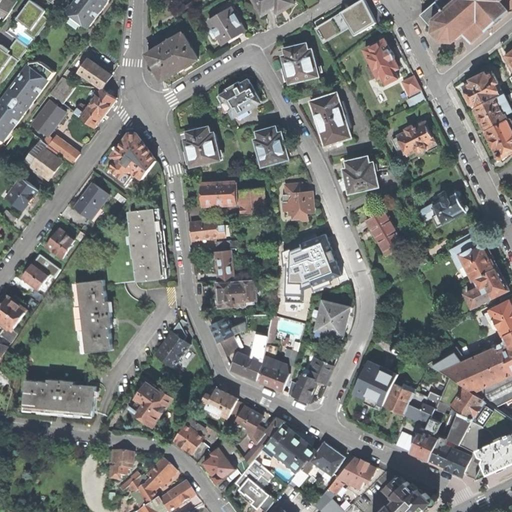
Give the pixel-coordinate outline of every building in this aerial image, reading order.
[(17,0),(1,0),(0,3),(0,8),(9,14),(18,0),(17,0)] [(68,11),(75,0),(73,0),(33,55),(34,55),(28,63),(29,63),(37,70),(43,62),(57,72),(91,27),(87,27),(69,14),(68,11)] [(75,0),(68,11),(69,14),(87,27),(91,27),(102,11),(101,8),(103,4),(106,1),(110,1),(110,0),(75,0)] [(254,0),(262,14),(275,6),(278,12),(287,7),(294,3),(292,0),(254,0)] [(365,0),(361,0),(316,28),(324,42),(350,26),(356,35),(377,22),(365,0)] [(464,34),(471,43),(488,29),(489,30),(511,11),(510,9),(511,7),(511,0),(437,0),(436,1),(444,11),(435,18),(434,29),(434,31),(442,40),(455,41),(464,34)] [(24,32),(35,40),(43,28),(50,19),(43,15),(46,10),(33,1),(30,5),(28,4),(18,17),(29,24),(28,26),(24,32)] [(444,11),(436,1),(421,14),(434,29),(435,18),(444,11)] [(209,20),(223,43),(234,37),(246,30),(232,6),(209,20)] [(0,15),(6,19),(9,14),(0,8),(0,15)] [(29,24),(18,17),(17,19),(28,26),(29,24)] [(148,53),(163,79),(181,68),(198,58),(183,32),(148,53)] [(17,39),(9,49),(8,51),(0,47),(0,46),(0,85),(1,86),(13,70),(29,48),(17,39)] [(378,76),(379,78),(399,67),(397,62),(395,58),(390,48),(385,39),(365,49),(373,64),(367,67),(372,78),(378,76)] [(8,51),(9,49),(0,42),(0,46),(0,47),(8,51)] [(290,82),(319,75),(313,49),(309,49),(307,42),(294,45),(296,52),(287,54),(284,55),(287,69),(290,82)] [(286,47),(287,54),(296,52),(294,45),(286,47)] [(104,88),(113,74),(100,65),(89,58),(80,72),(104,88)] [(0,137),(5,141),(33,103),(57,72),(43,62),(37,70),(29,63),(18,78),(20,80),(12,91),(9,89),(0,102),(0,137)] [(465,86),(475,108),(497,97),(501,95),(495,83),(499,82),(494,72),(487,75),(486,73),(478,77),(472,79),(474,82),(465,86)] [(403,81),(408,90),(419,85),(414,75),(403,81)] [(65,103),(76,87),(63,77),(51,93),(65,103)] [(18,78),(9,89),(12,91),(20,80),(18,78)] [(225,102),(234,118),(258,105),(257,102),(261,100),(255,89),(249,78),(241,82),(240,80),(225,88),(226,90),(218,95),(223,103),(225,102)] [(495,83),(501,95),(504,93),(499,82),(495,83)] [(412,106),(426,99),(419,85),(408,90),(405,92),(412,106)] [(89,108),(83,104),(89,96),(76,86),(76,87),(65,103),(83,117),(89,108)] [(89,108),(103,119),(118,99),(111,94),(104,88),(89,108)] [(316,111),(319,122),(345,114),(338,92),(312,100),(316,111)] [(511,111),(511,108),(504,93),(501,95),(497,97),(506,115),(511,111)] [(481,118),(486,130),(508,119),(506,115),(497,97),(475,108),(481,118)] [(35,124),(50,135),(60,121),(67,112),(52,101),(35,124)] [(89,108),(83,117),(97,127),(103,119),(89,108)] [(323,134),(326,145),(352,136),(345,114),(319,122),(323,134)] [(493,143),(500,158),(511,152),(511,119),(511,118),(508,119),(486,130),(493,143)] [(407,153),(408,155),(418,150),(419,152),(437,143),(431,131),(426,121),(415,127),(414,125),(407,129),(408,131),(399,135),(399,137),(407,153)] [(189,151),(193,165),(221,158),(215,132),(211,133),(210,126),(188,131),(189,138),(186,139),(189,151)] [(256,139),(263,165),(290,158),(286,144),(283,131),(278,133),(277,126),(258,131),(260,138),(256,139)] [(137,173),(145,178),(158,161),(146,145),(137,134),(131,134),(114,156),(119,160),(127,166),(137,173)] [(51,144),(74,162),(81,153),(58,135),(51,144)] [(401,156),(407,153),(399,137),(394,140),(401,156)] [(30,155),(34,159),(37,161),(46,148),(48,146),(49,145),(42,139),(30,155)] [(59,154),(48,146),(46,148),(57,157),(59,154)] [(31,164),(50,179),(57,170),(63,161),(57,157),(46,148),(37,161),(34,159),(31,164)] [(350,192),(380,185),(374,162),(370,163),(369,156),(347,161),(349,168),(345,169),(347,180),(350,192)] [(109,174),(112,176),(118,167),(123,171),(127,166),(119,160),(114,167),(109,174)] [(127,187),(137,173),(127,166),(123,171),(118,167),(112,176),(127,187)] [(8,197),(25,209),(32,200),(39,189),(24,177),(19,183),(17,182),(15,184),(17,186),(8,197)] [(203,205),(237,204),(236,181),(203,183),(203,194),(203,205)] [(76,208),(92,219),(110,195),(94,183),(86,194),(81,201),(76,208)] [(293,208),(294,217),(308,216),(308,211),(314,211),(314,204),(313,199),(311,199),(310,191),(301,192),(300,183),(286,184),(287,193),(283,193),(284,209),(293,208)] [(240,190),(243,215),(267,212),(264,187),(240,190)] [(440,194),(443,198),(434,202),(436,205),(432,207),(436,215),(440,214),(445,223),(467,211),(469,209),(469,206),(467,205),(464,205),(462,200),(460,196),(462,194),(461,192),(460,190),(457,190),(449,194),(447,191),(440,194)] [(78,199),(81,201),(86,194),(83,192),(81,195),(78,199)] [(139,281),(169,278),(168,269),(165,244),(161,208),(132,212),(134,235),(133,235),(135,258),(137,258),(139,281)] [(385,251),(404,240),(385,208),(367,219),(372,229),(375,227),(378,231),(375,233),(380,242),(385,251)] [(2,217),(13,225),(18,218),(7,210),(2,217)] [(439,226),(445,223),(440,214),(436,215),(434,217),(439,226)] [(192,231),(193,240),(220,237),(218,225),(217,218),(191,221),(192,231)] [(218,225),(220,237),(227,236),(225,224),(218,225)] [(47,247),(63,258),(77,240),(61,229),(54,237),(47,247)] [(474,279),(476,278),(499,267),(491,252),(485,240),(483,241),(480,235),(472,239),(470,234),(457,241),(460,247),(453,251),(461,267),(467,264),(474,279)] [(294,244),(304,275),(329,268),(324,251),(319,236),(294,244)] [(216,242),(217,249),(231,248),(231,241),(230,240),(216,242)] [(405,243),(404,240),(385,251),(387,254),(405,243)] [(219,266),(220,281),(235,280),(232,249),(217,251),(219,266)] [(416,268),(429,261),(423,250),(410,257),(416,268)] [(50,276),(52,274),(36,263),(30,270),(24,279),(40,290),(50,276)] [(58,266),(52,274),(50,276),(55,279),(62,269),(58,266)] [(487,300),(509,289),(503,276),(499,267),(476,278),(478,281),(481,288),(487,300)] [(265,270),(265,278),(278,277),(277,269),(265,270)] [(219,295),(220,308),(255,306),(254,299),(258,299),(257,290),(258,290),(257,278),(235,280),(220,281),(218,281),(219,295)] [(85,353),(115,349),(112,327),(113,326),(112,319),(111,319),(110,317),(113,316),(113,314),(113,312),(110,312),(106,279),(76,283),(85,353)] [(473,307),(487,300),(481,288),(479,290),(478,288),(467,294),(473,307)] [(500,299),(503,304),(511,299),(511,293),(500,299)] [(10,327),(14,330),(28,310),(24,307),(27,304),(16,296),(14,299),(10,297),(4,305),(0,310),(0,319),(3,322),(1,325),(5,328),(8,330),(10,327)] [(501,329),(505,336),(511,332),(511,299),(503,304),(491,310),(495,318),(494,319),(493,322),(496,328),(500,329),(501,329)] [(318,330),(345,337),(349,321),(352,307),(325,300),(318,330)] [(246,315),(247,322),(247,329),(257,329),(257,314),(246,315)] [(219,342),(221,341),(235,335),(236,334),(229,320),(228,317),(211,325),(214,332),(219,342)] [(231,319),(229,320),(236,334),(247,329),(247,322),(235,327),(231,319)] [(181,323),(174,332),(179,335),(185,326),(181,323)] [(260,325),(258,334),(269,336),(271,327),(260,325)] [(8,330),(5,328),(0,334),(12,343),(19,334),(14,330),(10,327),(8,330)] [(158,355),(175,367),(192,344),(184,339),(179,335),(174,332),(158,355)] [(495,353),(490,356),(501,380),(511,374),(511,332),(505,336),(507,341),(493,347),(495,353)] [(255,349),(253,358),(264,363),(268,343),(269,336),(258,334),(255,349)] [(221,341),(227,355),(241,348),(235,335),(221,341)] [(0,361),(9,347),(0,343),(0,361)] [(268,343),(264,363),(257,380),(261,381),(268,364),(270,365),(272,358),(276,359),(278,345),(268,343)] [(447,373),(451,376),(474,363),(471,357),(466,360),(459,351),(435,366),(447,373)] [(471,357),(474,363),(486,358),(483,352),(471,357)] [(244,374),(257,380),(264,363),(253,358),(250,357),(240,353),(233,370),(244,374)] [(486,358),(474,363),(485,387),(501,380),(490,356),(486,358)] [(315,357),(309,370),(313,371),(318,358),(315,357)] [(289,365),(276,359),(272,358),(270,365),(291,373),(289,365)] [(319,380),(326,383),(334,365),(318,358),(313,371),(309,370),(307,375),(319,380)] [(367,396),(384,404),(399,374),(371,361),(366,372),(367,372),(364,378),(357,393),(367,398),(367,396)] [(487,400),(497,407),(511,399),(511,374),(501,380),(485,387),(474,363),(451,376),(466,386),(487,400)] [(272,386),(284,391),(291,373),(270,365),(268,364),(261,381),(272,386)] [(307,375),(303,373),(298,383),(293,395),(301,398),(309,402),(319,380),(307,375)] [(443,381),(448,383),(451,376),(447,373),(443,381)] [(448,383),(444,390),(449,392),(444,402),(448,403),(453,406),(466,386),(451,376),(448,383)] [(82,415),(95,416),(98,386),(76,384),(77,381),(50,379),(50,382),(28,380),(25,410),(39,411),(39,409),(57,410),(57,412),(60,412),(64,412),(64,411),(82,412),(82,415)] [(289,393),(293,395),(298,383),(292,380),(289,393)] [(151,422),(155,425),(175,398),(163,390),(162,392),(156,388),(158,385),(155,384),(154,385),(150,383),(139,398),(143,400),(135,411),(146,418),(144,420),(147,422),(150,425),(151,422)] [(396,409),(407,414),(412,400),(413,399),(416,393),(414,392),(415,389),(410,387),(405,385),(404,388),(395,383),(386,404),(396,409)] [(458,410),(455,416),(471,423),(473,420),(487,400),(466,386),(453,406),(452,407),(458,410)] [(210,407),(231,417),(240,398),(229,393),(219,388),(215,395),(210,407)] [(444,390),(440,400),(444,402),(449,392),(444,390)] [(204,404),(210,407),(215,395),(209,393),(204,404)] [(416,419),(427,424),(434,408),(416,399),(415,402),(412,400),(407,414),(416,419)] [(436,409),(444,412),(448,403),(444,402),(440,400),(436,409)] [(251,431),(255,433),(260,424),(264,415),(256,411),(247,406),(238,424),(251,431)] [(501,428),(508,437),(509,436),(508,435),(511,433),(511,434),(511,417),(507,414),(501,428)] [(445,437),(448,438),(461,444),(471,423),(455,416),(445,437)] [(258,443),(246,458),(248,461),(251,465),(256,459),(266,447),(286,423),(288,421),(280,417),(269,429),(258,443)] [(191,418),(187,424),(195,430),(197,427),(200,424),(191,418)] [(422,456),(432,460),(442,435),(438,433),(443,422),(433,418),(428,428),(423,426),(412,451),(422,456)] [(471,423),(461,444),(479,454),(486,457),(504,450),(499,440),(492,430),(473,420),(471,423)] [(301,435),(286,423),(266,447),(275,454),(277,452),(301,471),(303,468),(308,462),(311,458),(318,449),(301,435)] [(184,445),(194,452),(205,437),(196,431),(195,430),(187,424),(176,439),(184,445)] [(207,429),(200,424),(197,427),(198,429),(196,431),(205,437),(209,431),(207,429)] [(250,432),(258,443),(269,429),(260,424),(255,433),(251,431),(250,432)] [(207,429),(209,431),(213,434),(218,437),(222,433),(210,425),(207,429)] [(218,437),(213,434),(209,440),(214,444),(218,437)] [(445,437),(442,435),(432,460),(439,463),(446,466),(454,448),(445,445),(448,438),(445,437)] [(486,457),(485,461),(490,473),(511,463),(511,443),(509,436),(508,437),(499,440),(504,450),(486,457)] [(232,439),(222,446),(238,468),(248,461),(246,458),(232,439)] [(325,441),(318,449),(311,458),(316,462),(328,470),(334,474),(335,475),(347,456),(339,450),(325,441)] [(211,471),(219,481),(238,468),(222,446),(212,453),(214,455),(205,462),(211,471)] [(472,456),(454,448),(446,466),(462,474),(465,473),(468,465),(472,456)] [(114,451),(111,479),(120,480),(121,476),(127,477),(128,468),(133,468),(134,453),(124,452),(114,451)] [(476,460),(483,464),(485,461),(486,457),(479,454),(476,460)] [(344,478),(363,488),(368,477),(372,478),(378,467),(371,464),(371,462),(367,460),(364,459),(364,460),(357,457),(341,476),(344,478)] [(153,480),(161,488),(177,471),(170,465),(164,459),(149,476),(153,480)] [(256,459),(251,465),(238,482),(249,491),(248,492),(251,495),(256,499),(255,501),(268,511),(278,498),(258,482),(264,475),(272,481),(276,475),(256,459)] [(308,462),(303,468),(309,472),(314,466),(313,465),(308,462)] [(331,478),(334,474),(328,470),(325,475),(331,478)] [(134,478),(137,482),(142,477),(138,473),(133,477),(134,478)] [(129,488),(133,494),(137,492),(136,491),(149,483),(144,475),(142,477),(137,482),(129,488)] [(340,476),(335,482),(339,484),(343,479),(344,478),(341,476),(340,476)] [(387,488),(394,495),(406,484),(399,476),(387,488)] [(137,482),(134,478),(122,488),(124,492),(129,488),(137,482)] [(153,480),(149,483),(155,493),(161,488),(153,480)] [(384,511),(423,511),(435,501),(427,492),(423,496),(421,494),(418,491),(412,484),(409,481),(406,484),(394,495),(396,497),(398,499),(392,504),(384,511)] [(169,494),(177,506),(195,495),(191,488),(188,482),(169,494)] [(335,482),(331,487),(337,493),(342,487),(339,484),(335,482)] [(137,492),(147,507),(159,499),(155,493),(149,483),(136,491),(137,492)] [(316,504),(324,511),(325,511),(329,511),(336,505),(331,500),(337,493),(331,487),(316,504)] [(132,495),(142,510),(147,507),(137,492),(133,494),(132,495)] [(169,511),(177,506),(169,494),(161,499),(168,510),(169,511)] [(165,511),(168,510),(161,499),(161,498),(159,499),(147,507),(142,510),(139,511),(138,511),(165,511)]
